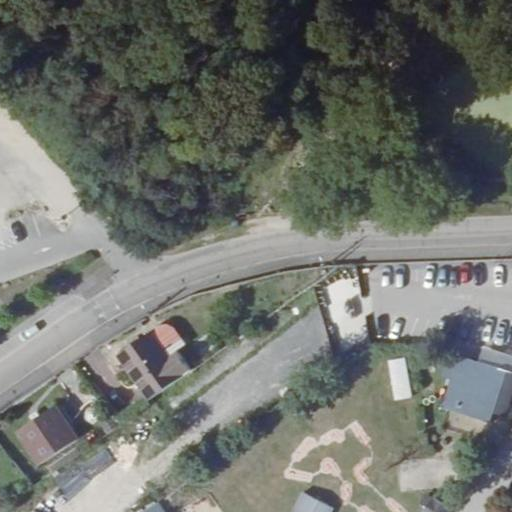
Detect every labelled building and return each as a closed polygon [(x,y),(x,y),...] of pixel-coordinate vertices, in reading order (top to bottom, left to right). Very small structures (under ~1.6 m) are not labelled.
[(161,329),(174,348),(190,337),(182,325),(176,321),(170,323),(161,329)] [(128,352),(158,397),(200,368),(186,346),(177,353),(174,348),(161,329),(128,352)] [(190,337),(174,348),(177,353),(186,346),(193,342),(190,337)] [(403,355),(386,358),(392,400),(410,397),(403,355)] [(486,381),(466,397),(480,415),(500,400),(486,381)] [(489,426),(511,410),(500,400),(480,415),(489,426)] [(16,433),(37,464),(72,438),(51,408),(16,433)] [(329,511),(331,508),(302,494),(292,511),(329,511)] [(167,511),(161,502),(145,511),(167,511)]
